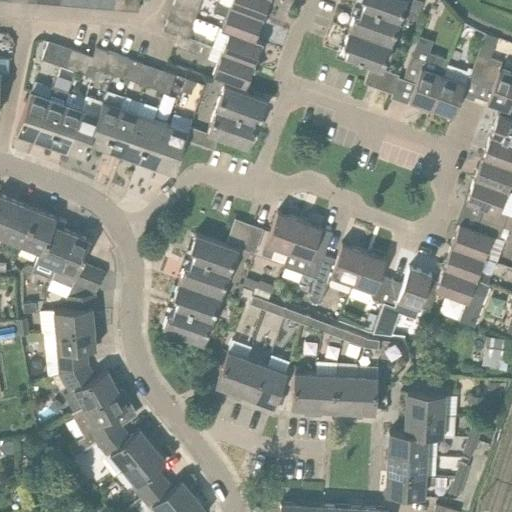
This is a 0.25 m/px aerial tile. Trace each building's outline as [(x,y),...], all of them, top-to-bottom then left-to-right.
[(99,0),(99,8),(112,9),(112,0),(99,0)] [(112,0),(112,9),(125,10),(125,0),(112,0)] [(125,0),(125,10),(139,11),(139,0),(125,0)] [(185,0),(174,0),(171,8),(194,17),(199,5),(185,0)] [(230,0),(229,5),(261,17),(267,0),(230,0)] [(363,0),(361,6),(398,20),(402,8),(405,0),(363,0)] [(423,2),(416,0),(412,0),(406,17),(416,21),(423,2)] [(216,1),(213,11),(221,14),(225,16),(221,26),(228,29),(253,38),(254,38),(261,17),(229,5),(216,1)] [(352,17),(348,28),(390,43),(394,32),(398,20),(361,6),(358,15),(353,13),(352,17)] [(171,8),(167,18),(191,27),(194,17),(171,8)] [(167,18),(163,29),(175,34),(186,38),(191,27),(167,18)] [(219,26),(211,47),(220,51),(221,51),(253,62),(261,41),(254,38),(253,38),(228,29),(221,26),(220,27),(219,26)] [(342,44),(347,46),(344,54),(344,53),(344,54),(344,55),(370,64),(363,82),(365,83),(374,86),(385,55),(390,43),(348,28),(344,40),(342,44)] [(448,58),(430,107),(452,115),(458,99),(464,83),(466,84),(469,75),(481,80),(490,57),(497,37),(485,32),(478,52),(472,68),(468,67),(466,70),(446,63),(448,58)] [(175,34),(172,44),(173,44),(190,51),(197,54),(201,43),(186,38),(175,34)] [(48,40),(41,59),(63,67),(67,56),(56,52),(59,44),(48,40)] [(59,44),(56,52),(67,56),(63,67),(75,71),(81,52),(70,48),(59,44)] [(95,46),(92,55),(104,59),(101,69),(112,73),(118,54),(95,46)] [(220,51),(212,73),(245,85),(253,62),(221,51),(220,51)] [(411,55),(403,78),(414,82),(408,99),(430,107),(448,58),(429,51),(425,61),(411,55)] [(81,52),(75,71),(86,75),(92,77),(96,67),(101,69),(104,59),(92,55),(81,52)] [(118,54),(112,73),(135,81),(139,70),(127,66),(130,58),(118,54)] [(0,72),(7,74),(8,58),(0,57),(0,72)] [(490,57),(481,80),(492,83),(486,100),(510,109),(511,103),(511,72),(499,67),(501,61),(490,57)] [(130,58),(127,66),(139,70),(135,81),(145,85),(152,66),(130,58)] [(152,66),(145,85),(155,88),(159,77),(172,82),(175,74),(165,70),(152,66)] [(387,70),(380,88),(391,92),(398,74),(387,70)] [(159,77),(155,88),(168,93),(172,82),(159,77)] [(185,78),(181,90),(190,93),(194,81),(185,78)] [(219,96),(215,108),(252,121),(255,112),(260,114),(261,111),(265,98),(223,83),(219,96)] [(98,113),(88,140),(89,140),(88,141),(104,147),(119,106),(123,95),(106,89),(103,100),(98,113)] [(29,91),(15,131),(33,137),(47,97),(29,91)] [(80,109),(66,149),(84,155),(88,141),(89,140),(88,140),(98,113),(103,100),(102,99),(102,100),(86,95),(80,109)] [(47,97),(33,137),(49,143),(63,103),(47,97)] [(63,103),(49,143),(66,149),(80,109),(63,103)] [(119,106),(104,147),(121,153),(136,111),(119,106)] [(206,131),(202,144),(213,148),(217,136),(248,146),(252,134),(254,130),(249,129),(252,121),(215,108),(211,119),(206,131)] [(136,111),(121,153),(138,159),(153,118),(136,111)] [(511,117),(497,112),(489,135),(511,142),(511,117)] [(153,118),(138,159),(154,165),(155,165),(169,123),(153,118)] [(169,123),(155,165),(172,171),(184,138),(195,142),(200,129),(188,125),(186,129),(169,123)] [(511,142),(489,135),(481,156),(511,167),(511,142)] [(511,167),(481,156),(473,177),(506,190),(511,192),(511,180),(510,180),(511,173),(511,167)] [(473,177),(465,199),(484,206),(480,217),(503,226),(511,229),(511,216),(498,211),(506,190),(473,177)] [(0,193),(0,235),(1,236),(16,200),(0,193)] [(16,200),(1,236),(21,244),(35,208),(16,200)] [(35,208),(21,244),(39,252),(36,258),(37,259),(54,216),(35,208)] [(276,210),(262,254),(271,257),(275,247),(287,251),(299,218),(276,210)] [(34,265),(32,270),(51,278),(70,231),(63,228),(66,221),(56,217),(54,216),(37,259),(36,258),(36,259),(34,265)] [(458,223),(450,245),(483,257),(491,235),(498,238),(503,226),(480,217),(475,229),(458,223)] [(190,244),(189,248),(194,250),(191,258),(228,271),(232,259),(237,247),(245,222),(234,218),(225,242),(195,232),(190,244)] [(287,251),(282,266),(304,274),(304,273),(315,277),(323,254),(312,250),(321,226),(299,218),(287,251)] [(252,224),(243,249),(244,249),(254,253),(263,228),(252,224)] [(51,278),(51,279),(70,286),(67,295),(65,294),(65,296),(95,293),(104,271),(81,261),(90,239),(70,231),(51,278)] [(315,277),(307,298),(320,302),(330,274),(342,278),(352,282),(364,249),(341,241),(335,258),(323,254),(315,277)] [(450,245),(442,267),(475,279),(486,282),(490,273),(478,269),(483,257),(450,245)] [(364,249),(352,282),(374,289),(373,291),(371,297),(382,301),(391,278),(379,274),(385,257),(364,249)] [(182,268),(178,280),(220,295),(224,283),(228,271),(191,258),(188,266),(183,265),(182,268)] [(23,267),(22,270),(30,274),(32,270),(34,265),(29,264),(23,267)] [(415,317),(419,307),(426,286),(431,273),(408,265),(402,282),(391,278),(382,301),(393,305),(392,309),(415,317)] [(442,267),(434,289),(466,301),(460,318),(476,324),(491,285),(475,279),(442,267)] [(259,279),(256,288),(272,294),(275,285),(259,279)] [(174,292),(172,295),(175,297),(172,304),(211,318),(215,307),(220,295),(178,280),(174,292)] [(426,310),(434,289),(426,286),(419,307),(426,310)] [(66,308),(52,309),(54,330),(93,326),(91,305),(96,305),(95,293),(65,296),(66,308)] [(252,295),(249,303),(265,309),(268,300),(252,295)] [(268,300),(265,309),(284,316),(286,307),(268,300)] [(35,301),(23,303),(23,311),(36,310),(35,301)] [(160,328),(202,343),(207,330),(211,318),(172,304),(169,313),(166,312),(165,315),(160,328)] [(286,307),(284,316),(302,323),(305,314),(296,311),(286,307)] [(369,311),(363,327),(370,330),(376,314),(369,311)] [(305,314),(302,323),(323,331),(326,322),(305,314)] [(26,317),(16,318),(18,334),(28,333),(26,317)] [(326,322),(323,331),(343,338),(345,329),(326,322)] [(93,326),(54,330),(56,351),(57,351),(59,371),(88,361),(87,348),(95,348),(93,326)] [(345,329),(343,338),(361,345),(362,336),(345,329)] [(362,336),(361,345),(365,346),(377,348),(378,339),(368,338),(362,336)] [(511,341),(485,337),(482,358),(507,362),(509,362),(511,343),(511,341)] [(227,350),(214,384),(226,388),(224,393),(224,394),(232,396),(247,357),(227,350)] [(247,357),(232,396),(240,399),(242,394),(253,398),(266,364),(247,357)] [(88,361),(59,371),(69,390),(64,393),(73,411),(116,386),(107,369),(106,369),(96,375),(88,363),(88,361)] [(315,371),(312,414),(320,414),(321,408),(333,409),(335,372),(335,362),(316,361),(315,371)] [(266,364),(253,398),(273,405),(275,400),(279,402),(283,394),(278,392),(286,372),(266,364)] [(293,370),(291,407),(292,407),(304,408),(304,413),(312,414),(315,371),(293,370)] [(335,372),(333,409),(345,410),(344,415),(353,416),(355,373),(335,372)] [(355,373),(353,416),(361,416),(362,411),(374,412),(376,374),(355,373)] [(84,436),(68,444),(74,455),(96,440),(121,424),(114,412),(126,405),(125,402),(123,399),(126,397),(126,393),(122,386),(118,384),(116,386),(73,411),(71,412),(84,436)] [(407,390),(406,411),(444,413),(445,392),(407,390)] [(467,394),(467,402),(485,403),(485,395),(467,394)] [(388,430),(388,431),(443,435),(443,436),(453,437),(455,414),(444,413),(406,411),(405,431),(388,430)] [(472,421),(467,435),(477,438),(482,424),(481,424),(472,421)] [(121,424),(96,440),(106,453),(109,451),(122,467),(151,443),(139,427),(138,427),(130,434),(121,424)] [(388,431),(387,452),(425,454),(426,435),(437,436),(443,436),(443,435),(388,431)] [(467,435),(462,451),(471,454),(472,454),(477,438),(467,435)] [(151,443),(122,467),(136,484),(135,485),(132,487),(139,496),(165,476),(157,467),(165,460),(151,443)] [(387,452),(386,472),(424,474),(425,454),(387,452)] [(459,461),(454,476),(463,479),(468,464),(467,464),(459,461)] [(386,472),(385,494),(391,494),(423,496),(424,484),(434,484),(434,475),(424,474),(386,472)] [(165,476),(139,496),(148,506),(150,504),(157,511),(171,511),(193,493),(180,478),(172,484),(165,476)] [(454,476),(449,491),(458,494),(463,479),(454,476)] [(193,493),(171,511),(206,511),(207,511),(193,493)] [(280,501),(279,511),(300,511),(301,502),(280,501)] [(301,502),(300,511),(321,511),(322,504),(319,503),(301,502)] [(435,503),(432,511),(457,511),(458,510),(454,509),(435,503)]
